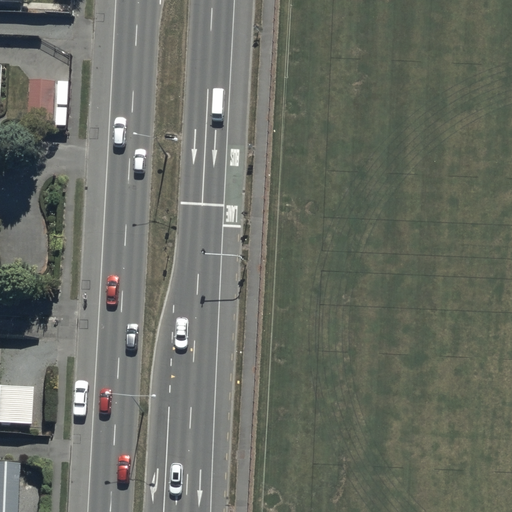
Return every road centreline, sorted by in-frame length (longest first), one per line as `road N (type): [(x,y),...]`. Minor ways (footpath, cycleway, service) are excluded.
road 1 (secondary): [(214,0),(187,511)]
road 2 (secondary): [(113,511),(139,0)]
